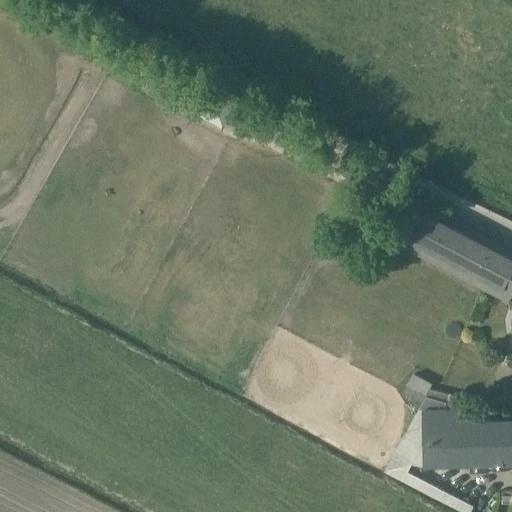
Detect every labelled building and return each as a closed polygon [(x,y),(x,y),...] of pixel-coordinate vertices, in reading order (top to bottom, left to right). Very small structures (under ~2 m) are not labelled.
[(188,74),(177,97),(197,107),(209,85),(188,74)] [(198,109),(197,112),(202,114),(224,125),(227,121),(235,105),(237,100),(210,86),(207,91),(198,109)] [(237,101),(227,121),(231,123),(258,137),(261,131),(267,120),(268,117),(239,102),(237,101)] [(407,208),(416,191),(344,153),(335,170),(407,208)] [(416,195),(392,239),(473,282),(507,300),(511,293),(511,291),(511,247),(450,214),(416,195)] [(420,406),(426,395),(432,383),(414,373),(407,384),(414,388),(408,399),(420,406)] [(511,417),(474,418),(474,406),(422,407),(423,463),(511,461),(511,417)]
